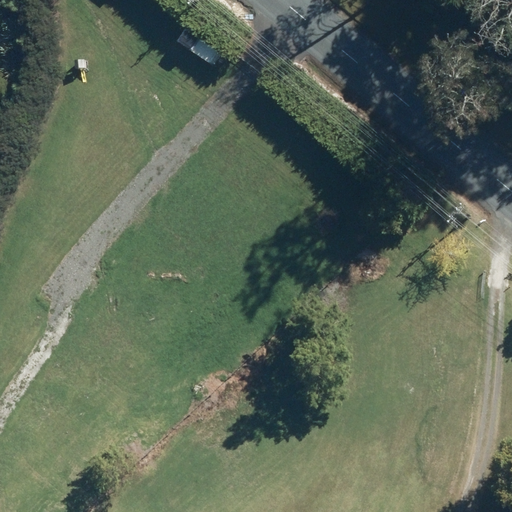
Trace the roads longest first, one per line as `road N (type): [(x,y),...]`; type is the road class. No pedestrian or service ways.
road 1 (unknown): [(487,168),(480,333),(466,425),(431,511)]
road 2 (unclassified): [(285,0),(511,189)]
